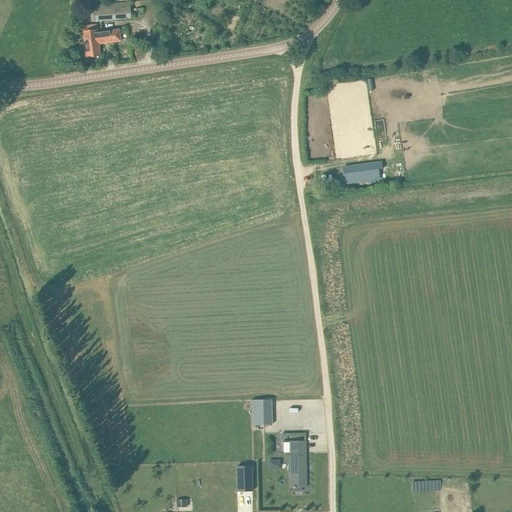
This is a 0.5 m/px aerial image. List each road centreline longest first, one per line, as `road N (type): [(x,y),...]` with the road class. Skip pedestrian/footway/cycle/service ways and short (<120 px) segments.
road 1 (track): [(279,49),(299,71),(296,157),(327,390),(332,511)]
road 2 (tertiary): [(0,85),(32,87),(279,49),(313,33),(337,0)]
road 3 (track): [(75,468),(80,461),(0,239)]
